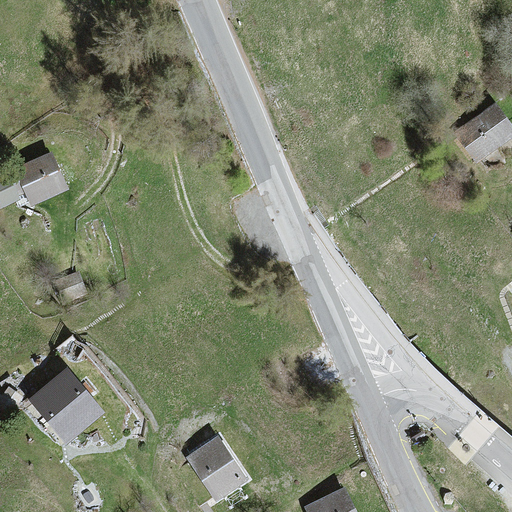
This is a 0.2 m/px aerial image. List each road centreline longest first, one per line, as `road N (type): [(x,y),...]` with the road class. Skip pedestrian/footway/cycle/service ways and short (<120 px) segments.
road 1 (track): [(322,290),(267,283),(206,250),(168,179),(152,106),(122,81),(105,108),(108,151),(88,195),(66,211)]
road 2 (tertiary): [(197,0),(330,306)]
road 3 (residential): [(511,464),(330,306)]
road 4 (unclassified): [(330,306),(418,511)]
